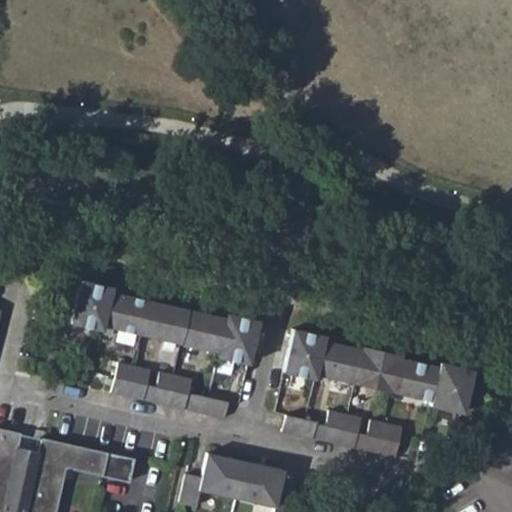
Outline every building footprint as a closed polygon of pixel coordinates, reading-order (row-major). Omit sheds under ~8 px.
[(104,329),(105,324),(112,292),(113,287),(81,279),(71,321),(104,329)] [(105,324),(143,333),(151,300),(112,292),(105,324)] [(180,341),(188,309),(151,300),(143,333),(180,341)] [(180,341),(219,350),(227,317),(188,309),(180,341)] [(228,312),(227,317),(219,350),(218,354),(250,362),(259,320),(228,312)] [(318,377),(319,374),(326,340),(327,336),(293,327),(284,369),(318,377)] [(319,374),(358,383),(365,349),(326,340),(319,374)] [(393,391),(401,357),(365,349),(358,383),(393,391)] [(393,391),(432,399),(439,366),(401,357),(393,391)] [(113,389),(144,396),(148,377),(151,367),(119,360),(113,389)] [(441,361),(439,366),(432,399),(431,403),(463,410),(473,368),(441,361)] [(161,369),(158,380),(154,398),(187,406),(191,389),(193,377),(161,369)] [(144,396),(154,398),(158,380),(148,377),(144,396)] [(187,406),(197,408),(200,391),(191,389),(187,406)] [(231,398),(200,391),(197,408),(226,415),(231,398)] [(328,421),(325,437),(357,444),(360,426),(363,416),(331,408),(328,421)] [(314,435),(318,418),(288,411),(284,427),(314,435)] [(314,435),(325,437),(328,421),(318,418),(314,435)] [(373,418),(371,429),(367,447),(398,454),(404,425),(373,418)] [(357,444),(367,447),(371,429),(360,426),(357,444)] [(56,511),(67,467),(129,480),(135,457),(41,437),(38,451),(18,446),(22,433),(0,427),(0,511),(56,511)] [(207,452),(205,461),(243,469),(245,461),(207,452)] [(237,498),(243,469),(205,461),(202,474),(187,472),(180,502),(195,505),(198,489),(237,498)] [(283,469),(245,461),(243,469),(281,477),(283,469)] [(278,492),(281,477),(243,469),(237,498),(275,506),(273,511),(289,511),(293,496),(278,492)]
